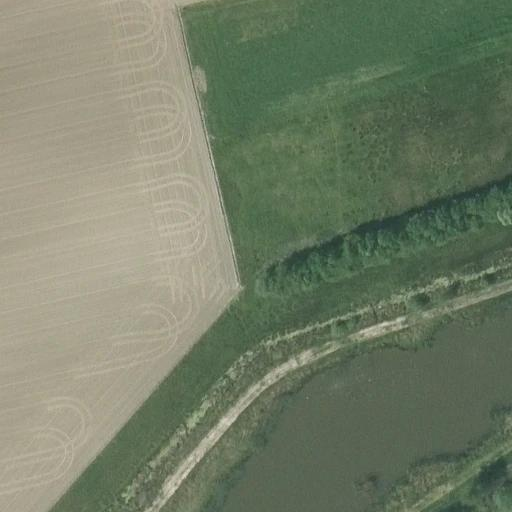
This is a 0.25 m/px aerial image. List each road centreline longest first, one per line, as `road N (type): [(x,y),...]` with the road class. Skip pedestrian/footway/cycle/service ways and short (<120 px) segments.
road 1 (track): [(143,511),(259,381),(299,356),(511,285)]
road 2 (track): [(410,511),(511,443)]
